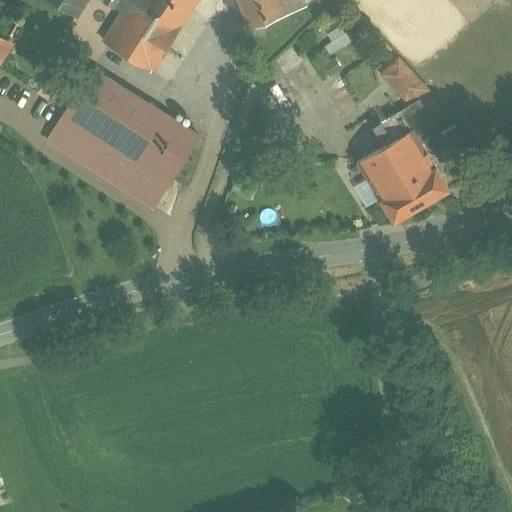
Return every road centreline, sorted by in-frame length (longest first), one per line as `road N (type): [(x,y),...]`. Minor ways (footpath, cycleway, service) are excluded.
road 1 (secondary): [(381,247),(185,278),(0,334)]
road 2 (unclassified): [(409,511),(382,368),(381,247)]
road 3 (secondary): [(511,204),(381,247)]
